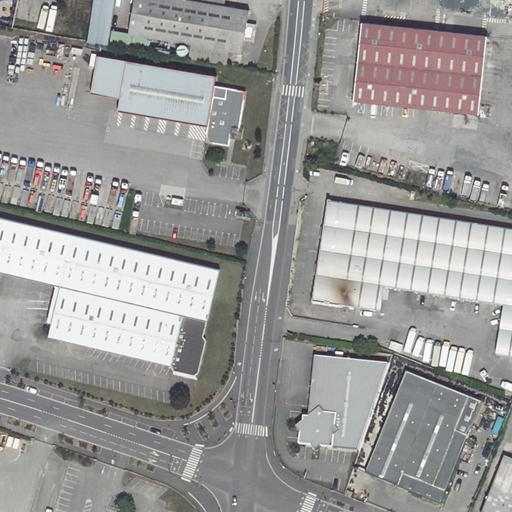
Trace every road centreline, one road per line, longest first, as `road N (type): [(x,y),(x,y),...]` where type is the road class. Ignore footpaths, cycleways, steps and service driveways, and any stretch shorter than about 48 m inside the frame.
road 1 (tertiary): [(301,0),(249,481)]
road 2 (tertiary): [(249,481),(0,400)]
